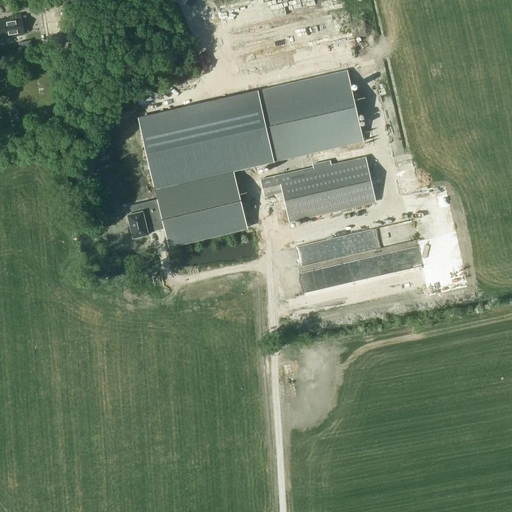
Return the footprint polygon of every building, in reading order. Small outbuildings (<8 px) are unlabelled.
[(59,38),(53,6),(43,8),(44,13),(42,14),(49,54),(62,51),(62,49),(71,48),(69,36),(59,38)] [(298,24),(304,46),(283,52),(285,59),(295,57),(297,68),(346,56),(338,25),(343,23),(342,16),(325,21),(323,10),(299,16),(301,23),(298,24)] [(0,37),(24,33),(21,15),(9,17),(9,20),(0,21),(0,37)] [(349,72),(133,121),(147,186),(363,138),(349,72)] [(115,175),(133,170),(128,150),(110,155),(115,175)] [(305,171),(305,170),(260,180),(264,196),(282,192),(288,220),(375,200),(366,159),(365,157),(331,165),(330,161),(313,165),(314,169),(305,171)] [(234,171),(155,190),(157,199),(164,229),(169,248),(248,228),(234,171)] [(142,211),(127,215),(133,238),(135,238),(135,240),(143,238),(142,237),(142,236),(148,235),(146,223),(158,220),(153,200),(140,203),(142,211)]
